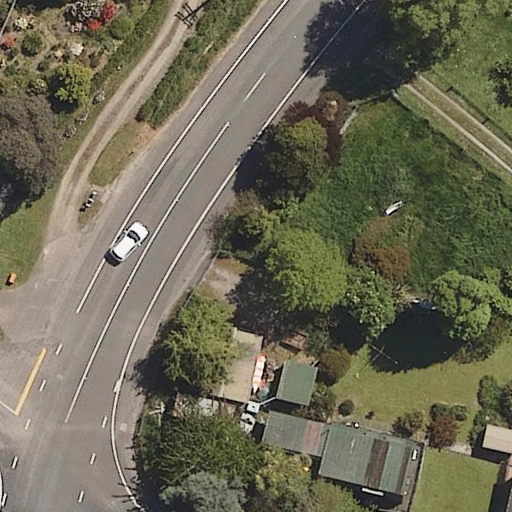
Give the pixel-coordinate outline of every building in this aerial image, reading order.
[(420,202),(362,225),(372,251),(431,228),(420,202)] [(189,419),(245,431),(254,385),(269,388),(278,343),(208,328),(189,419)] [(321,370),(287,363),(280,400),(313,407),(321,370)] [(423,447),(277,412),(269,444),(322,457),(318,475),(411,498),(423,447)] [(511,511),(511,468),(501,511),(511,511)]
